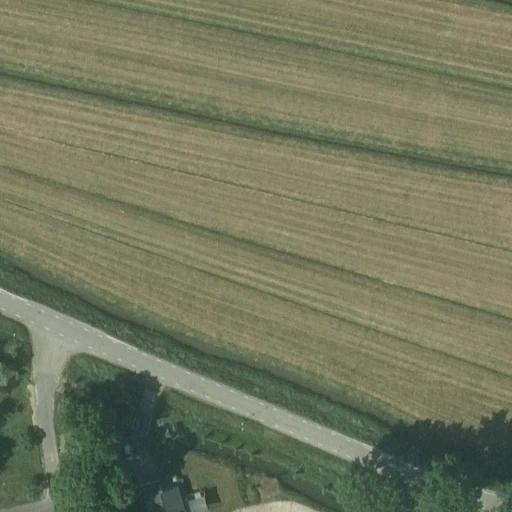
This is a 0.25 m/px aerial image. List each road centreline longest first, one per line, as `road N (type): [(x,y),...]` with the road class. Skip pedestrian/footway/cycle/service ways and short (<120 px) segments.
road 1 (unclassified): [(511,506),(448,490),(0,299)]
road 2 (track): [(64,511),(48,432),(56,325)]
